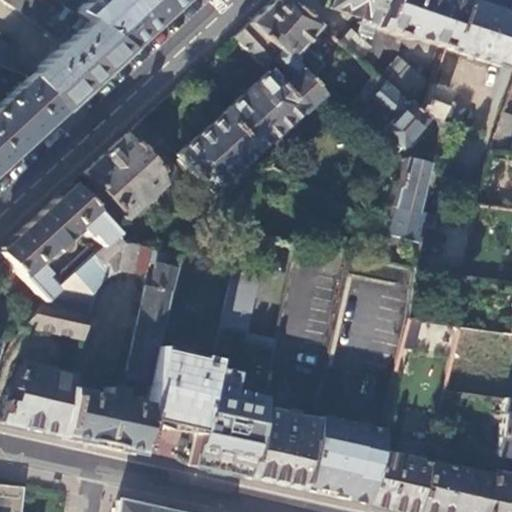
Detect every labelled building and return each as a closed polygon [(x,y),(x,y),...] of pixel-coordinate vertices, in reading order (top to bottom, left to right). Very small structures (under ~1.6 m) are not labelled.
[(0,0),(0,68),(11,72),(13,42),(0,37),(0,0),(63,45),(26,79),(57,115),(126,52),(71,14),(50,0),(0,0)] [(86,0),(71,14),(126,52),(182,0),(86,0)] [(337,41),(285,0),(276,0),(264,11),(248,26),(310,80),(321,67),(317,63),(337,41)] [(385,0),(333,0),(330,10),(360,20),(358,25),(376,30),(385,0)] [(385,0),(376,30),(370,48),(360,60),(368,67),(378,60),(383,46),(398,50),(402,40),(410,42),(412,39),(443,49),(459,1),(456,0),(385,0)] [(511,18),(486,10),(459,1),(443,49),(500,68),(511,31),(511,18)] [(310,80),(248,26),(233,40),(266,73),(247,91),(221,115),(256,153),(301,112),(303,113),(315,103),(330,116),(340,106),(310,80)] [(397,61),(381,78),(386,82),(422,114),(431,85),(432,83),(421,78),(397,61)] [(11,72),(0,68),(0,167),(57,115),(26,79),(23,76),(11,72)] [(422,114),(386,82),(371,99),(394,119),(383,133),(403,150),(430,117),(422,114)] [(449,92),(431,85),(422,114),(430,117),(439,120),(449,92)] [(511,87),(489,153),(511,155),(511,87)] [(256,153),(221,115),(197,137),(175,158),(209,195),(256,153)] [(141,123),(125,138),(153,167),(162,184),(173,174),(159,159),(167,151),(141,123)] [(105,156),(70,188),(90,209),(102,199),(123,221),(162,184),(153,167),(125,138),(105,156)] [(428,166),(406,160),(386,236),(421,244),(425,228),(433,229),(436,217),(417,213),(428,166)] [(36,218),(0,250),(0,257),(42,305),(55,293),(43,280),(46,277),(37,267),(53,254),(55,254),(57,254),(59,253),(62,251),(63,249),(63,246),(62,245),(78,231),(87,240),(90,237),(102,249),(116,237),(90,209),(70,188),(36,218)] [(65,309),(58,335),(80,341),(91,295),(106,277),(122,274),(143,272),(147,263),(156,265),(150,289),(143,288),(123,376),(138,380),(150,382),(175,270),(165,267),(167,253),(121,242),(116,237),(102,249),(94,256),(62,286),(55,293),(42,305),(65,309)] [(88,250),(55,279),(62,286),(94,256),(88,250)] [(0,257),(0,291),(28,323),(42,305),(0,257)] [(415,271),(348,258),(324,368),(391,383),(405,320),(415,271)] [(195,429),(230,273),(231,271),(177,260),(175,270),(150,382),(142,418),(195,429)] [(256,279),(230,273),(195,429),(187,467),(216,473),(243,479),(259,409),(265,382),(235,375),(256,279)] [(28,323),(24,327),(58,335),(65,309),(42,305),(28,323)] [(511,339),(504,345),(498,351),(494,360),(492,367),(493,375),(495,383),(501,391),(509,400),(511,400),(511,339)] [(71,377),(19,364),(6,398),(0,422),(0,425),(23,431),(57,438),(68,390),(71,377)] [(68,390),(57,438),(91,446),(133,455),(142,418),(150,382),(138,380),(133,404),(68,390)] [(511,400),(509,400),(502,399),(492,456),(511,459),(511,400)] [(276,413),(259,409),(243,479),(268,484),(270,485),(297,491),(299,484),(312,422),(293,417),(293,413),(285,411),(283,410),(280,413),(278,414),(276,413)] [(312,422),(299,484),(343,496),(342,501),(363,506),(375,451),(380,432),(314,417),(312,422)] [(375,451),(363,506),(383,510),(394,511),(414,511),(425,462),(375,451)] [(425,462),(414,511),(481,511),(488,476),(425,462)] [(488,476),(481,511),(511,511),(511,478),(489,474),(488,476)] [(0,511),(11,511),(12,511),(15,511),(19,511),(22,487),(0,484),(0,511)] [(177,511),(114,499),(112,511),(177,511)]
